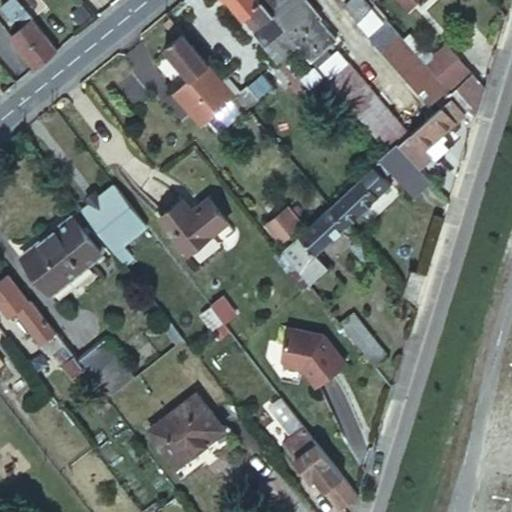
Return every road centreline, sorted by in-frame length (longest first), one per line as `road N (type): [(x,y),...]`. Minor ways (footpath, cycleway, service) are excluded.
road 1 (residential): [(374,511),(511,74)]
road 2 (tertiary): [(0,119),(144,0)]
